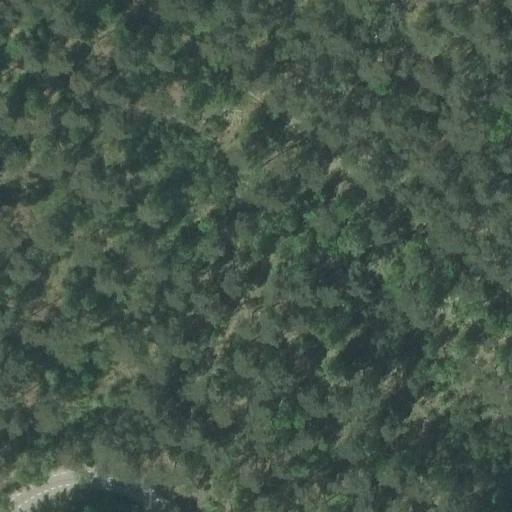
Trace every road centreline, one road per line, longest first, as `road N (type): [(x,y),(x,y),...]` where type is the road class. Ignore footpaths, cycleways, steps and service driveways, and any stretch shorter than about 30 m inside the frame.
road 1 (track): [(511,300),(122,0)]
road 2 (track): [(127,489),(331,156)]
road 3 (unclassified): [(161,511),(103,481),(46,485),(4,511)]
